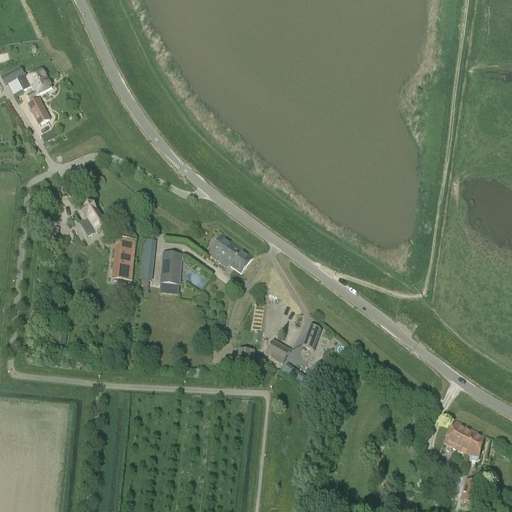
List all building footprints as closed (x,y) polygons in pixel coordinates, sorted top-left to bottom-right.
[(25,76),(20,67),(1,77),(6,87),(17,80),(25,76)] [(48,81),(44,75),(42,72),(40,73),(26,79),(25,76),(17,80),(19,84),(23,93),(32,89),(48,81)] [(48,81),(32,89),(35,94),(28,98),(31,105),(28,106),(39,127),(50,122),(37,98),(52,90),(48,81)] [(91,205),(78,213),(84,223),(80,225),(88,238),(97,233),(97,234),(106,228),(91,205)] [(47,229),(46,241),(58,242),(60,230),(47,229)] [(222,237),(208,256),(227,269),(229,267),(242,275),(254,259),(222,237)] [(117,240),(114,268),(120,269),(118,283),(131,284),(136,242),(117,240)] [(154,281),(156,241),(146,241),(144,281),(154,281)] [(163,254),(159,295),(178,297),(179,288),(180,288),(183,256),(163,254)] [(52,315),(51,322),(60,324),(61,317),(52,315)] [(310,328),(302,349),(314,353),(321,332),(310,328)] [(273,342),(264,356),(282,366),(291,352),(273,342)] [(239,352),(237,371),(253,372),(255,353),(239,352)] [(292,367),(287,375),(307,389),(312,382),(292,367)] [(457,422),(444,446),(469,457),(468,459),(471,460),(471,457),(479,459),(485,437),(457,422)] [(465,481),(460,502),(472,505),(478,484),(465,481)]
